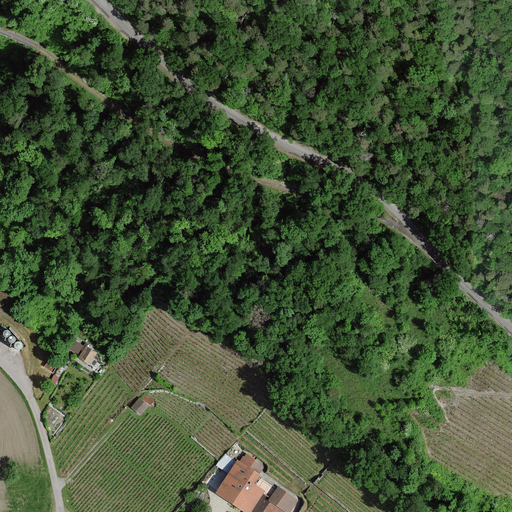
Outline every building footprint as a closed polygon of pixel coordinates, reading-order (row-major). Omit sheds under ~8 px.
[(69,347),(79,352),(84,343),(73,337),(69,347)] [(96,353),(86,346),(79,357),(88,364),(96,353)] [(148,405),(139,398),(132,408),(141,415),(148,405)] [(215,493),(231,504),(243,511),(249,511),(261,495),(264,491),(254,484),(260,475),(254,471),(249,468),(255,460),(246,454),(244,457),(243,456),(239,461),(238,460),(226,477),(215,493)] [(261,495),(249,511),(288,511),(297,500),(285,493),(278,488),(270,501),(261,495)]
